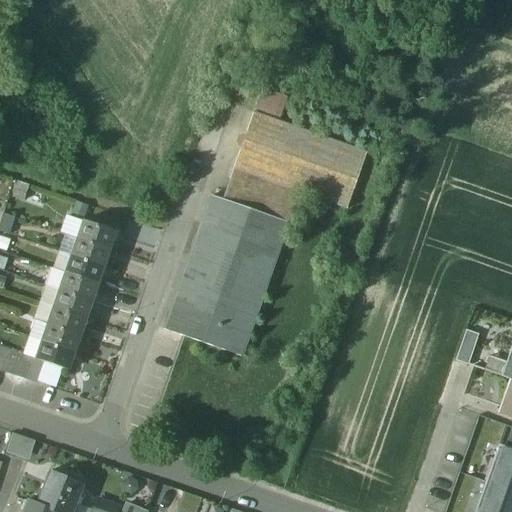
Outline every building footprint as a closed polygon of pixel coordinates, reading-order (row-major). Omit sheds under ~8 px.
[(286,98),(260,89),(256,102),(281,111),(286,98)] [(281,111),(256,102),(252,113),(278,122),(281,111)] [(278,122),(252,113),(232,170),(297,193),(346,211),(367,153),(278,122)] [(297,193),(232,170),(221,202),(286,225),(297,193)] [(221,202),(209,198),(163,330),(240,357),(286,225),(221,202)] [(83,218),(88,205),(75,200),(70,213),(83,218)] [(115,232),(82,221),(76,239),(109,250),(115,232)] [(76,239),(64,235),(59,252),(70,256),(76,239)] [(109,250),(76,239),(70,256),(103,267),(109,250)] [(103,267),(70,256),(65,273),(97,284),(103,267)] [(65,273),(51,268),(45,285),(59,290),(65,273)] [(97,284),(65,273),(59,290),(91,301),(97,284)] [(91,301),(59,290),(53,307),(85,318),(91,301)] [(85,318),(53,307),(47,324),(79,336),(85,318)] [(79,336),(47,324),(41,341),(73,353),(79,336)] [(465,331),(455,361),(468,365),(478,336),(465,331)] [(73,353),(41,341),(35,359),(42,362),(67,370),(73,353)] [(11,351),(1,348),(0,351),(0,370),(4,372),(11,351)] [(21,355),(11,351),(4,372),(14,376),(21,355)] [(31,358),(21,355),(14,376),(24,379),(31,358)] [(505,363),(489,357),(484,371),(504,378),(509,364),(505,363)] [(35,359),(31,358),(24,379),(35,383),(42,362),(35,359)] [(511,380),(510,380),(499,412),(511,416),(511,380)] [(511,445),(511,426),(499,425),(497,444),(511,445)] [(5,452),(39,463),(46,443),(12,432),(5,452)] [(511,511),(511,454),(504,451),(480,511),(511,511)] [(37,505),(36,505),(52,511),(71,511),(82,486),(83,486),(83,485),(49,472),(48,473),(49,473),(37,505)] [(21,511),(26,501),(15,496),(8,511),(21,511)] [(37,505),(28,501),(23,511),(52,511),(36,505),(37,505)]
